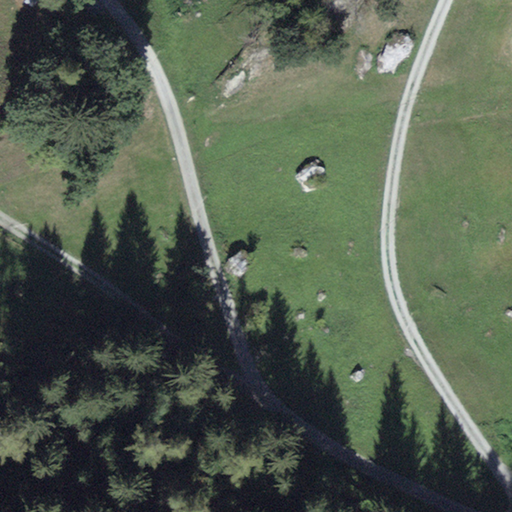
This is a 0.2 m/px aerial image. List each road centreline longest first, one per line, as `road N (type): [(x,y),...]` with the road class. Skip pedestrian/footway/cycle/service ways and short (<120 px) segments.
road 1 (track): [(104,0),(124,16),(165,93),(205,247),(247,365),(293,433),(511,506)]
road 2 (track): [(445,0),(416,70),(391,190),(390,285),(401,324),(511,484)]
road 3 (track): [(0,217),(293,433)]
